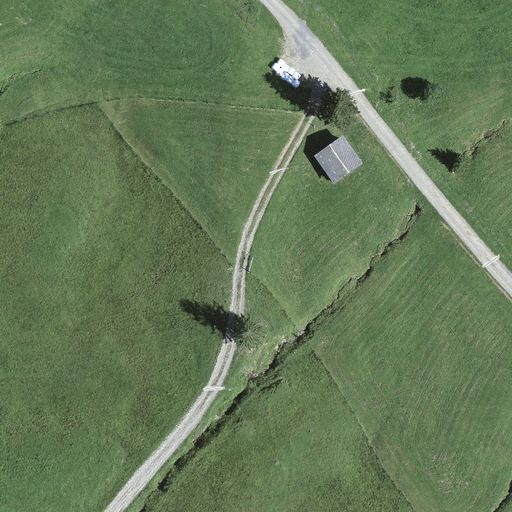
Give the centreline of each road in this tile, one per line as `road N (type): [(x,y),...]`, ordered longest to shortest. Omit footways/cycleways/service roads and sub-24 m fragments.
road 1 (track): [(113,511),(218,375),(255,219),(334,73)]
road 2 (track): [(268,0),(511,286)]
